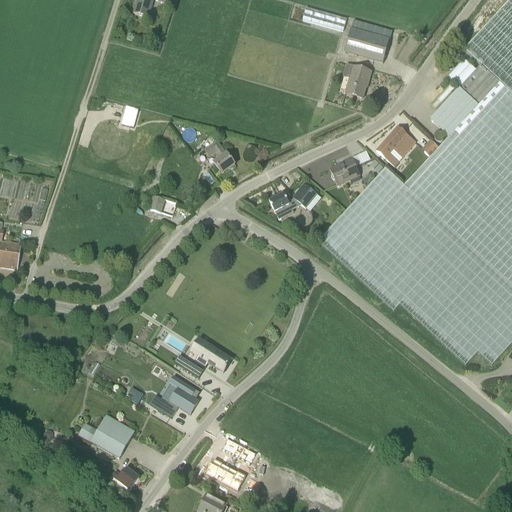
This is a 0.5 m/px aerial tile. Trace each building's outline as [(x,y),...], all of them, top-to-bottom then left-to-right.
[(138,0),(134,15),(148,19),(153,2),(154,1),(171,7),(173,0),(138,0)] [(405,188),(404,188),(386,171),(318,243),(394,313),(399,306),(465,368),(478,354),(492,367),(511,345),(511,0),(464,53),(480,68),(476,72),(464,61),(447,79),(459,90),(430,121),(450,139),(405,188)] [(344,32),(347,19),(305,8),(302,21),(344,32)] [(345,54),(383,65),(392,34),(353,23),(345,54)] [(140,44),(149,47),(151,40),(142,37),(140,44)] [(367,89),(371,74),(346,67),(343,79),(350,81),(346,96),(363,100),(366,89),(367,89)] [(398,129),(376,153),(394,169),(415,144),(398,129)] [(184,139),(195,141),(196,131),(185,130),(184,139)] [(214,165),(222,176),(235,167),(227,155),(226,156),(217,143),(205,152),(209,158),(216,153),(221,160),(214,165)] [(429,159),(430,159),(439,150),(433,145),(424,154),(429,159)] [(374,171),(379,165),(375,162),(370,168),(374,171)] [(351,179),(359,175),(353,163),(339,170),(338,168),(330,172),(337,187),(352,180),(351,179)] [(380,166),(374,172),(378,175),(383,169),(380,166)] [(210,187),(215,184),(208,174),(204,178),(210,187)] [(305,186),(293,200),(294,201),(290,206),(284,195),(269,203),(275,214),(279,222),(293,215),(292,213),(302,207),(306,210),(317,196),(305,186)] [(149,212),(173,219),(177,205),(153,198),(149,212)] [(0,269),(17,272),(21,246),(1,243),(0,243),(0,269)] [(195,363),(206,370),(209,365),(219,372),(221,369),(226,371),(232,361),(215,350),(213,353),(205,347),(195,363)] [(182,369),(199,380),(204,373),(186,362),(182,369)] [(168,406),(164,403),(155,398),(150,406),(172,420),(179,409),(187,414),(189,411),(193,413),(199,403),(196,401),(200,395),(174,378),(170,385),(178,390),(168,406)] [(267,409),(258,405),(258,406),(252,418),(251,418),(251,419),(255,421),(253,424),(252,426),(252,427),(251,429),(251,428),(247,436),(255,440),(257,437),(258,435),(259,433),(262,434),(264,435),(267,437),(268,434),(269,432),(271,429),(273,430),(274,431),(282,435),(285,437),(285,436),(291,425),(294,426),(296,422),(297,420),(298,418),(297,418),(293,416),(289,413),(289,414),(285,412),(285,411),(284,411),(282,415),(279,414),(282,409),(281,409),(280,409),(271,404),(270,403),(267,409)] [(80,437),(120,460),(135,434),(107,418),(105,421),(99,431),(87,424),(80,437)] [(52,441),(52,436),(50,433),(46,433),(44,435),(44,441),(45,444),(49,444),(52,441)] [(220,465),(214,462),(212,461),(205,475),(236,492),(244,478),(220,465)] [(118,482),(130,492),(140,480),(127,470),(122,477),(116,473),(112,478),(118,482)] [(207,497),(199,511),(223,511),(226,507),(207,497)]
